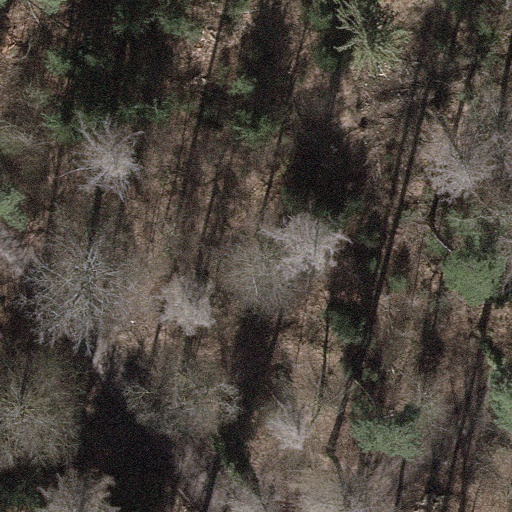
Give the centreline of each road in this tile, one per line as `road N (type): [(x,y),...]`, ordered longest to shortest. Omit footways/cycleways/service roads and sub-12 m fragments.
road 1 (track): [(0,240),(223,511)]
road 2 (track): [(357,511),(511,393)]
